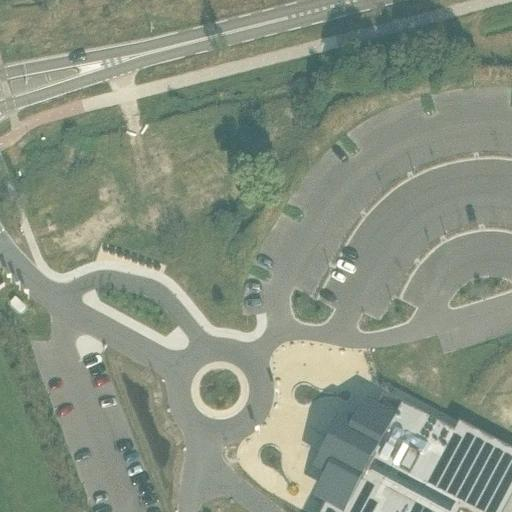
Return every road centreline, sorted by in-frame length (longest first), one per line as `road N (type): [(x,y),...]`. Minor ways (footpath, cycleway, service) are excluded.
road 1 (secondary): [(117,61),(361,0)]
road 2 (secondary): [(0,107),(98,77),(117,61)]
